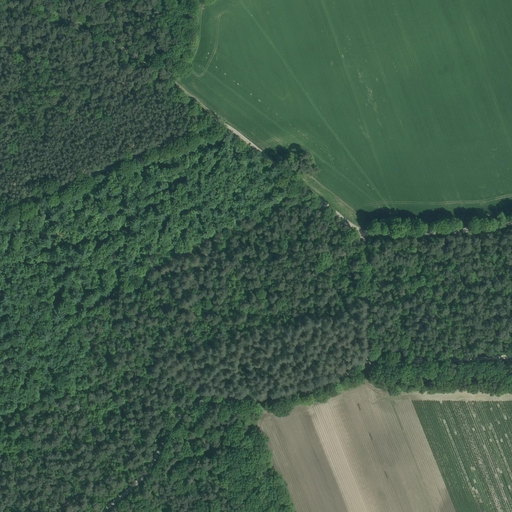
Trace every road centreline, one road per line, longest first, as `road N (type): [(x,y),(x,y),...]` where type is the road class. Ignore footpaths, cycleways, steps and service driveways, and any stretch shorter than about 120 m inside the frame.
road 1 (track): [(100,511),(149,467),(178,419),(203,403),(284,397),(379,362),(511,358)]
road 2 (track): [(298,182),(0,350)]
road 3 (unclassified): [(511,223),(365,231),(219,121)]
road 4 (unclassified): [(0,213),(219,121)]
road 5 (track): [(219,121),(126,47),(36,0)]
road 6 (track): [(368,364),(365,231)]
